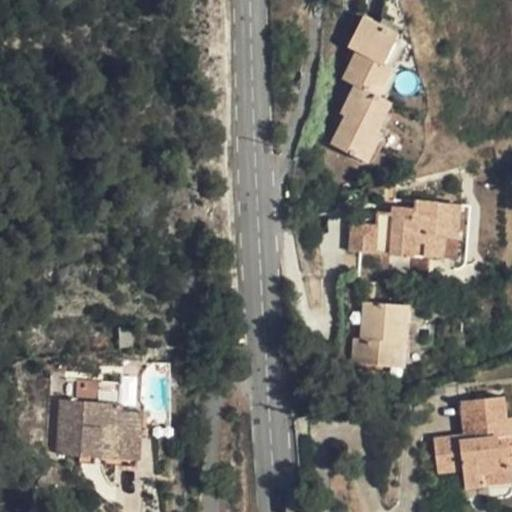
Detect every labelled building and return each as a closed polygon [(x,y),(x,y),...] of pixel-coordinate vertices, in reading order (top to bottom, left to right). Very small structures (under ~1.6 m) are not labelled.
[(386,65),(401,37),(365,16),(348,45),(359,50),(344,79),(356,85),(343,113),(347,115),(332,145),(370,164),(384,135),(378,132),(393,104),(380,97),(395,69),(386,65)] [(457,241),(460,208),(418,204),(417,212),(392,210),(391,218),(375,216),(374,229),(347,227),(344,254),(440,263),(442,240),(457,241)] [(471,209),(460,208),(457,241),(442,240),(440,263),(453,264),(452,276),(458,275),(464,271),(467,265),(471,209)] [(395,344),(407,344),(411,305),(369,302),(367,340),(357,339),(356,364),(394,366),(395,344)] [(405,367),(407,344),(395,344),(394,366),(405,367)] [(466,437),(463,437),(466,471),(468,489),(511,484),(511,419),(505,420),(503,397),(463,400),(466,437)] [(138,464),(141,410),(122,409),(122,401),(63,398),(60,453),(119,456),(119,463),(138,464)] [(463,437),(449,439),(453,472),(466,471),(463,437)] [(453,472),(449,439),(434,441),(436,474),(453,472)]
